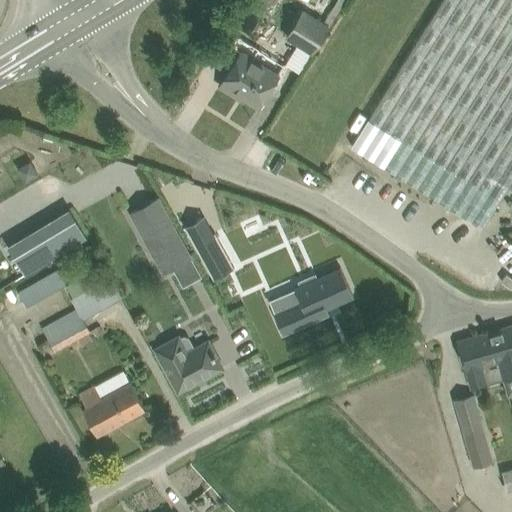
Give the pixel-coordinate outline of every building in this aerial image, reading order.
[(509,186),(511,188),(511,0),(442,0),(352,146),(460,213),(460,214),(483,228),(509,186)] [(312,52),(328,27),(305,12),(287,36),(312,52)] [(244,45),(247,40),(240,35),(236,40),(235,39),(217,67),(228,74),(220,85),(244,100),(245,98),(259,106),(278,76),(241,52),(245,46),(244,45)] [(158,197),(130,212),(164,273),(192,258),(158,197)] [(265,215),(258,240),(319,257),(326,232),(265,215)] [(195,243),(194,244),(214,280),(235,268),(215,232),(214,233),(195,243)] [(32,304),(71,279),(63,266),(23,291),(32,304)] [(274,312),(274,313),(274,314),(277,313),(285,332),(283,333),(284,335),(330,314),(329,313),(328,313),(327,309),(327,307),(336,303),(337,304),(354,297),(341,266),(317,277),(300,285),(295,287),(295,288),(296,288),(301,300),(274,312)] [(179,280),(199,331),(216,324),(196,273),(179,280)] [(77,309),(42,328),(55,351),(90,331),(82,317),(105,305),(94,286),(72,299),(77,309)] [(511,324),(496,329),(501,341),(492,344),(499,362),(504,380),(511,377),(511,324)] [(488,384),(483,367),(499,362),(492,344),(501,341),(496,329),(456,341),(465,372),(466,372),(471,389),(488,384)] [(195,348),(189,338),(184,336),(180,339),(179,336),(156,349),(179,391),(196,382),(195,380),(200,377),(203,376),(203,378),(223,367),(208,341),(195,348)] [(145,409),(136,391),(131,382),(102,398),(95,385),(79,393),(86,406),(83,408),(97,435),(130,417),(134,419),(141,415),(142,411),(145,409)] [(474,467),(493,461),(474,393),(454,399),(474,467)] [(507,489),(511,488),(511,468),(502,471),(507,489)]
